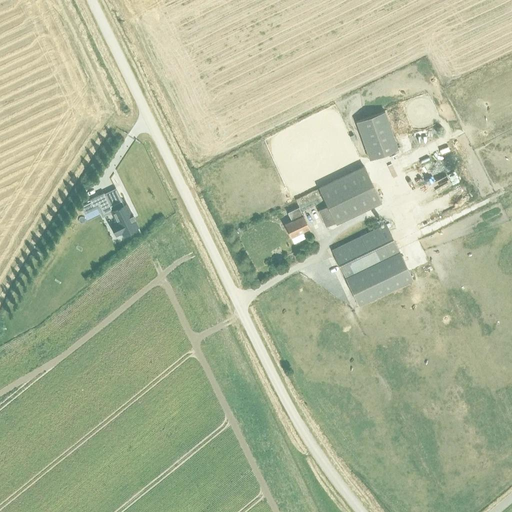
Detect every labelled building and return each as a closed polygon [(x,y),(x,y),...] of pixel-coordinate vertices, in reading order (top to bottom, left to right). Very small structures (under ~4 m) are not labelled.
[(357,121),(370,159),(398,149),(385,111),(357,121)] [(437,152),(440,159),(447,156),(445,149),(437,152)] [(435,185),(460,175),(454,160),(432,170),(430,166),(424,169),(427,175),(430,174),(435,185)] [(319,187),(328,206),(318,210),(326,226),(335,222),(336,223),(381,202),(364,166),(319,187)] [(104,193),(90,200),(91,202),(93,206),(99,203),(104,213),(110,210),(111,213),(115,221),(110,224),(116,236),(122,234),(122,235),(139,227),(127,202),(123,204),(122,201),(111,206),(104,193)] [(285,224),(291,237),(309,228),(303,215),(299,207),(288,212),(292,221),(285,224)] [(426,220),(428,226),(437,223),(435,217),(426,220)] [(417,225),(419,230),(428,227),(426,221),(417,225)] [(413,279),(400,252),(386,224),(332,250),(359,305),(413,279)]
